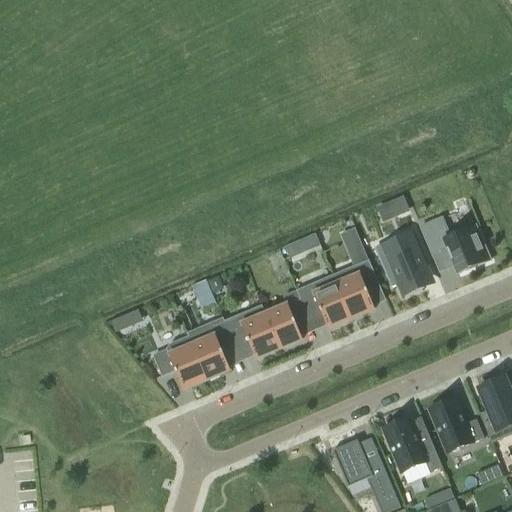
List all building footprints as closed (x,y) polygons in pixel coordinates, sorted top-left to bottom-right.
[(390,221),(416,213),(412,198),(385,206),(390,221)] [(437,220),(419,228),(431,256),(446,250),(458,276),(490,263),(475,229),(459,236),(458,233),(444,238),(437,220)] [(357,261),(372,256),(362,228),(347,234),(357,261)] [(323,235),(286,248),(290,260),(328,247),(323,235)] [(402,299),(424,290),(417,272),(427,268),(413,235),(380,249),(388,267),(383,269),(391,288),(396,285),(402,299)] [(374,311),(365,288),(377,283),(368,261),(332,276),(351,321),(374,311)] [(351,321),(332,276),(308,286),(327,331),(351,321)] [(217,278),(199,285),(207,307),(225,300),(217,278)] [(296,328),(309,323),(300,301),(287,306),(286,304),(264,313),(262,308),(261,309),(279,351),(302,341),(296,328)] [(255,361),(279,351),(261,309),(225,324),(233,345),(234,345),(239,357),(251,351),(255,361)] [(220,350),(233,345),(225,324),(223,321),(187,336),(190,344),(206,382),(230,372),(220,350)] [(183,392),(206,382),(190,344),(169,353),(168,350),(152,357),(161,379),(174,373),(183,392)] [(475,388),(486,413),(479,415),(488,438),(511,427),(511,390),(506,375),(475,388)] [(429,412),(447,456),(484,440),(476,421),(465,426),(454,401),(429,412)] [(402,476),(425,466),(428,473),(440,467),(428,439),(418,443),(408,420),(383,431),(402,476)] [(379,459),(367,464),(358,442),(333,453),(348,489),(367,481),(380,511),(393,511),(401,509),(379,459)]
